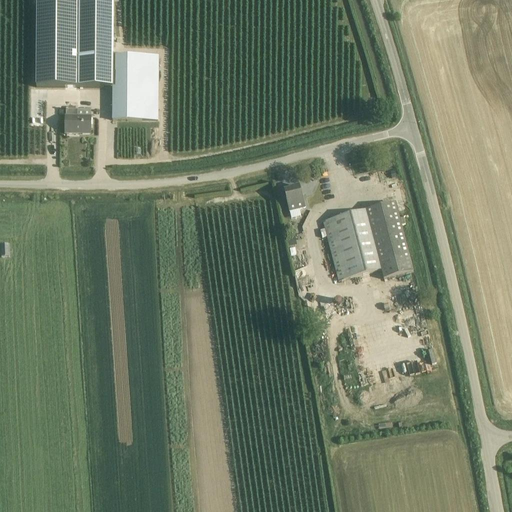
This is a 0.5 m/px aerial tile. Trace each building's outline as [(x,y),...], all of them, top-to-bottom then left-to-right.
[(112,89),(112,56),(112,5),(37,4),(36,89),(78,89),(112,89)] [(112,56),(112,89),(112,122),(158,122),(158,56),(112,56)] [(91,117),(77,117),(78,110),(66,110),(66,117),(65,117),(65,135),(91,135),(91,117)] [(285,193),(290,211),(303,208),(298,188),(292,190),(292,191),(285,193)] [(395,205),(323,224),(338,283),(381,272),(384,281),(413,273),(395,205)] [(408,358),(413,374),(441,366),(436,350),(408,358)]
